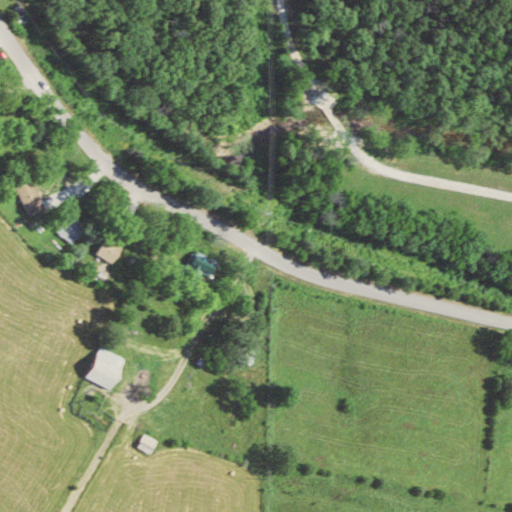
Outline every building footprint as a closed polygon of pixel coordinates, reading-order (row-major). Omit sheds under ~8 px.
[(21,185),(34,216),(50,209),(37,178),(21,185)] [(89,229),(72,216),(61,230),(78,243),(89,229)] [(127,246),(111,236),(100,253),(116,263),(127,246)] [(222,263),(200,252),(191,270),(203,277),(206,272),(215,276),(222,263)] [(116,387),(126,355),(99,347),(89,379),(116,387)]
